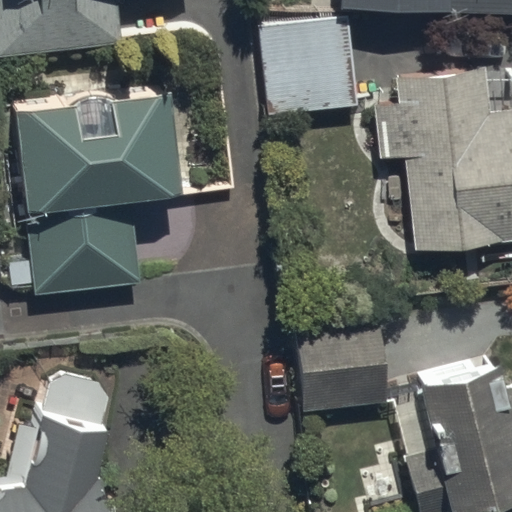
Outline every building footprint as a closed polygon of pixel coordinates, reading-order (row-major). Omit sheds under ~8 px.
[(0,0),(0,50),(116,41),(112,0),(0,0)] [(249,10),(258,98),(348,90),(340,2),(249,10)] [(396,140),(402,231),(511,221),(511,94),(481,97),(477,52),(386,60),(388,86),(364,88),(369,142),(396,140)] [(156,65),(0,77),(0,84),(11,180),(16,180),(24,278),(128,270),(120,166),(164,162),(156,65)] [(283,309),(288,398),(377,391),(371,302),(283,309)] [(484,333),(404,354),(423,437),(395,444),(411,504),(439,497),(435,481),(511,461),(511,369),(494,374),(484,333)] [(0,511),(130,511),(128,483),(86,485),(83,451),(93,403),(24,386),(10,458),(0,458),(0,511)]
